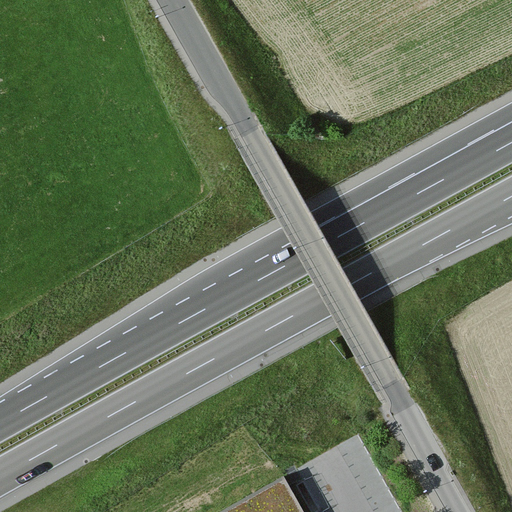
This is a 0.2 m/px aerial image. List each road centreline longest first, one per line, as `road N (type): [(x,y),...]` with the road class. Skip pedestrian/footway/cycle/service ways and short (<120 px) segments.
road 1 (unclassified): [(461,511),(173,0)]
road 2 (motorway): [(0,477),(511,196)]
road 3 (motorway): [(511,142),(0,422)]
